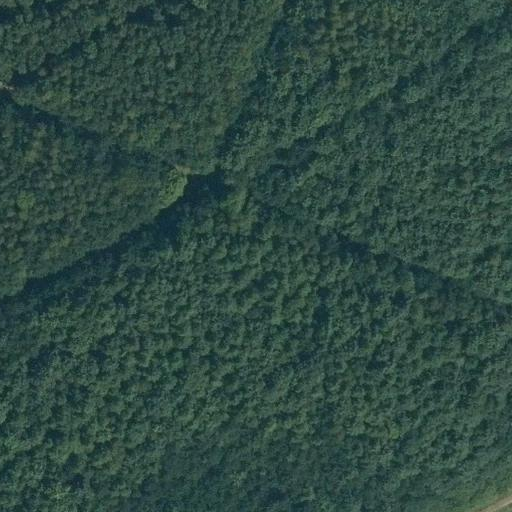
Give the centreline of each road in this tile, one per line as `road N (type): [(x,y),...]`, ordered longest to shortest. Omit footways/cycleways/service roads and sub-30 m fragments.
road 1 (track): [(0,94),(511,300)]
road 2 (track): [(0,286),(202,176),(278,0)]
